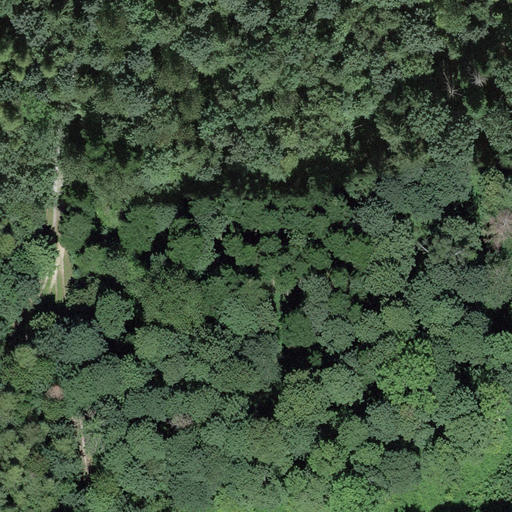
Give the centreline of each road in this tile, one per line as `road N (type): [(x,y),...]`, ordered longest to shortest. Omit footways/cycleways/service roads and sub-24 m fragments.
road 1 (track): [(102,0),(71,71),(47,279)]
road 2 (track): [(47,279),(79,511)]
